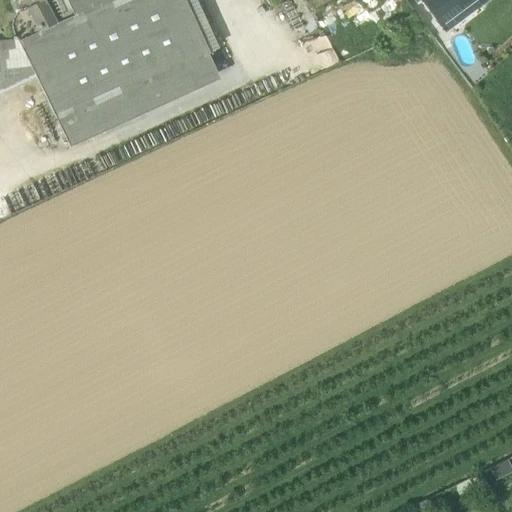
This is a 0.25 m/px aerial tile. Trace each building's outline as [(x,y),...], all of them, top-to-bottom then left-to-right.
[(28,7),(24,0),(7,0),(15,14),(19,12),(28,7)] [(17,41),(19,41),(56,24),(43,0),(24,0),(28,7),(19,12),(18,13),(14,19),(13,21),(13,28),(14,30),(17,41)] [(56,24),(19,41),(36,76),(58,121),(70,147),(116,126),(105,100),(209,53),(184,0),(88,0),(93,8),(74,16),(56,24)] [(43,0),(56,24),(74,16),(67,0),(43,0)] [(67,0),(74,16),(93,8),(88,0),(67,0)] [(184,0),(209,53),(219,48),(197,0),(184,0)] [(308,0),(314,11),(333,0),(308,0)] [(437,19),(440,23),(470,0),(473,0),(478,6),(485,0),(423,0),(424,1),(437,19)] [(443,32),(478,6),(473,0),(470,0),(440,23),(437,19),(435,21),(443,32)] [(394,28),(397,37),(422,25),(417,18),(394,28)] [(0,92),(36,76),(19,41),(17,41),(0,42),(0,92)] [(105,100),(116,126),(220,78),(209,53),(105,100)] [(511,468),(508,459),(489,469),(495,481),(511,473),(511,468)] [(439,511),(435,501),(418,510),(418,511),(439,511)]
